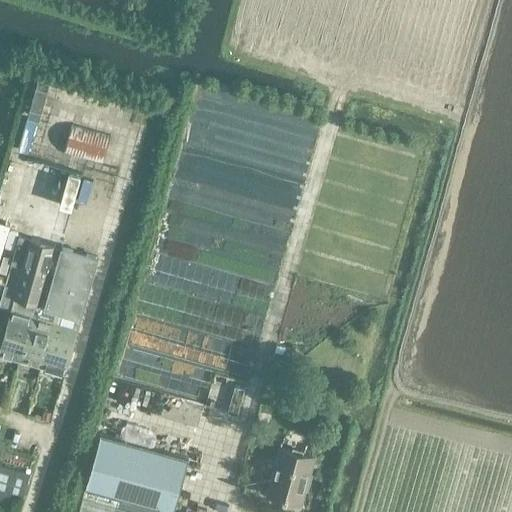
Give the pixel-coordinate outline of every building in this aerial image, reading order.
[(21,117),(39,122),(51,75),(33,70),(21,117)] [(314,134),(315,118),(303,117),(302,133),(314,134)] [(72,123),(64,152),(103,163),(111,134),(72,123)] [(55,182),(66,185),(64,193),(86,199),(92,175),(59,167),(55,182)] [(285,226),(286,192),(259,191),(258,225),(285,226)] [(0,348),(0,353),(20,359),(26,336),(32,315),(35,303),(45,305),(61,250),(54,248),(56,244),(29,236),(28,241),(17,238),(0,298),(0,305),(11,309),(0,348)] [(58,309),(78,315),(80,315),(97,256),(62,246),(61,250),(45,305),(58,309)] [(55,321),(42,365),(64,372),(77,327),(74,326),(78,315),(58,309),(55,321)] [(55,321),(32,315),(26,336),(20,359),(42,365),(55,321)] [(100,432),(85,487),(173,511),(188,457),(100,432)] [(267,493),(299,502),(312,455),(279,446),(267,493)] [(140,511),(82,495),(77,511),(140,511)]
